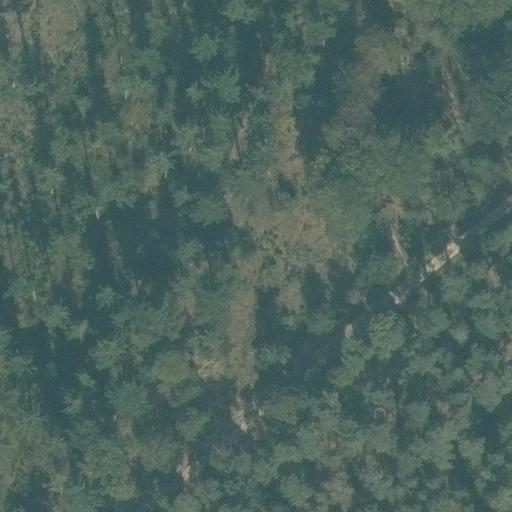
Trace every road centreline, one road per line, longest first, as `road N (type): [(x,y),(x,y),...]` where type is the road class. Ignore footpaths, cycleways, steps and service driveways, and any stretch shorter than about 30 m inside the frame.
road 1 (track): [(355,0),(404,285),(432,309),(470,400),(457,468),(462,511)]
road 2 (track): [(134,511),(511,198)]
